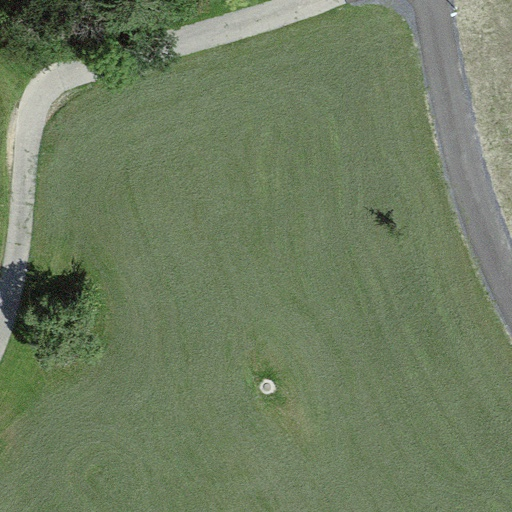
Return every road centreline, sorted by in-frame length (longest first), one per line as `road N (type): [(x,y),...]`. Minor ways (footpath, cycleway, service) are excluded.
road 1 (track): [(0,296),(30,194),(47,83),(321,0)]
road 2 (track): [(511,292),(428,0)]
